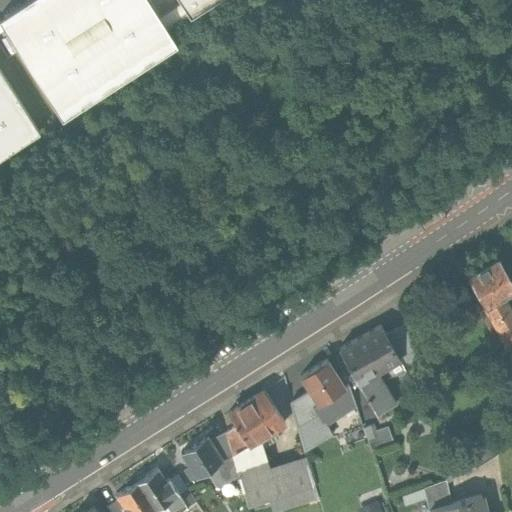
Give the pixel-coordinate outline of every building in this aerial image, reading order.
[(3,25),(62,115),(176,42),(168,29),(213,0),(180,0),(181,2),(160,16),(149,0),(23,0),(15,5),(0,14),(0,18),(4,24),(3,25)] [(0,68),(0,155),(39,131),(0,68)] [(511,292),(511,283),(498,259),(467,277),(495,326),(483,333),(501,364),(511,357),(511,309),(509,311),(502,298),(511,292)] [(384,334),(406,322),(406,310),(379,325),(384,334)] [(419,363),(406,322),(384,334),(398,359),(404,370),(419,363)] [(398,359),(384,334),(379,325),(339,348),(359,381),(377,370),(398,359)] [(343,385),(326,358),(300,374),(310,389),(313,387),(321,399),(343,385)] [(423,374),(419,363),(404,370),(397,373),(403,384),(423,374)] [(395,401),(377,370),(359,381),(376,411),(395,401)] [(285,421),(264,389),(227,412),(236,424),(248,444),(253,441),(285,421)] [(371,422),(364,424),(370,445),(391,438),(386,424),(373,428),(371,422)] [(248,444),(236,424),(226,430),(233,454),(248,444)] [(446,477),(446,480),(461,470),(463,472),(472,465),(474,467),(497,452),(491,429),(442,459),(446,477)] [(221,460),(205,436),(179,453),(189,467),(185,470),(191,480),(207,470),(212,478),(225,469),(220,460),(221,460)] [(253,441),(248,444),(233,454),(247,504),(315,483),(307,459),(265,472),(253,441)] [(156,468),(137,481),(154,509),(166,500),(174,511),(177,511),(183,508),(174,495),(177,493),(168,478),(165,480),(156,468)] [(450,500),(446,480),(446,477),(421,485),(427,506),(428,506),(450,500)] [(149,511),(154,509),(137,481),(117,495),(121,499),(126,507),(121,511),(149,511)] [(482,500),(480,493),(450,500),(428,506),(429,511),(482,511),(480,501),(482,500)] [(360,500),(363,511),(383,511),(378,495),(360,500)] [(126,507),(121,499),(107,508),(109,511),(121,511),(126,507)]
